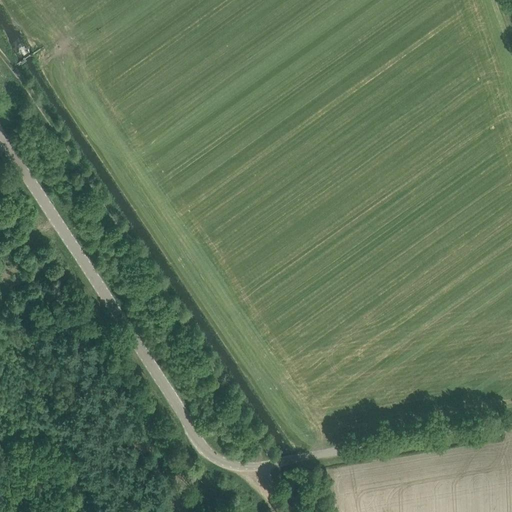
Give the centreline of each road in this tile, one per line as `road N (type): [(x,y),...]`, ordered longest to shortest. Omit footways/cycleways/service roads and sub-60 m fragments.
road 1 (track): [(0,41),(229,388),(256,438),(256,465),(278,511)]
road 2 (unclassified): [(256,465),(229,464),(199,445),(0,136)]
road 3 (unclassified): [(256,465),(511,422)]
